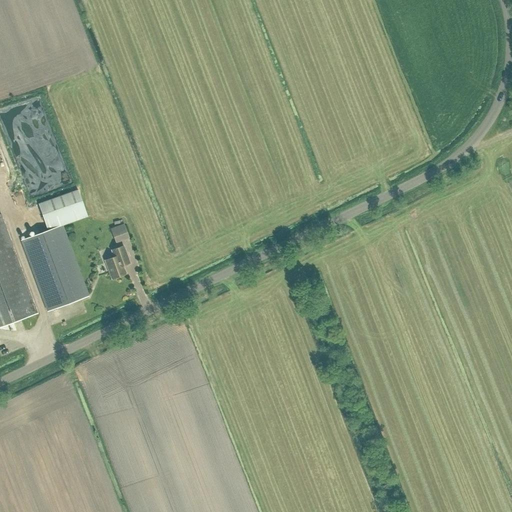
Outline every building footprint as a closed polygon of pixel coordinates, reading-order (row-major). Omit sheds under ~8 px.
[(37,204),(47,230),(86,216),(77,190),(37,204)] [(0,325),(36,312),(0,213),(0,325)] [(21,240),(47,310),(87,296),(61,225),(21,240)] [(110,228),(115,242),(120,240),(115,226),(110,228)] [(125,274),(122,265),(129,263),(122,246),(110,250),(113,257),(104,260),(111,279),(125,274)]
